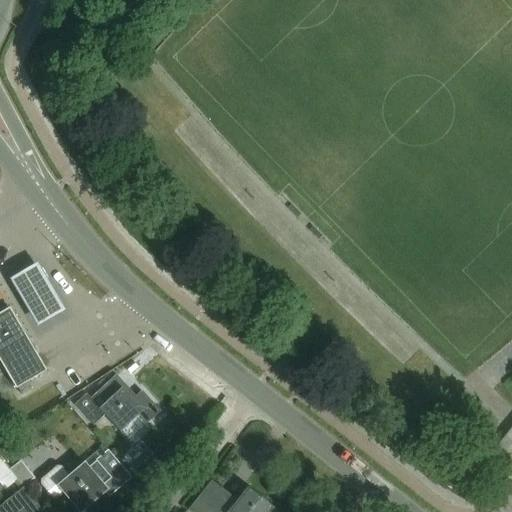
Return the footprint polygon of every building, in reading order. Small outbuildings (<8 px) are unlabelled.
[(66,304),(38,256),(10,273),(37,320),(66,304)] [(0,364),(14,388),(45,370),(8,307),(0,311),(0,364)] [(146,423),(159,411),(141,391),(135,396),(114,374),(89,398),(85,394),(74,405),(92,425),(103,415),(118,432),(137,414),(146,423)] [(508,447),(511,442),(511,432),(503,443),(508,447)] [(41,479),(40,484),(52,498),(57,499),(62,494),(78,511),(80,511),(114,483),(119,488),(130,478),(107,451),(88,467),(84,462),(69,475),(61,466),(57,466),(41,479)] [(135,469),(152,486),(167,471),(151,454),(135,469)] [(0,458),(0,478),(10,471),(0,458)] [(21,460),(10,469),(24,487),(35,479),(21,460)] [(266,511),(272,505),(247,485),(236,497),(213,479),(189,509),(193,511),(266,511)] [(41,511),(22,487),(0,504),(0,511),(41,511)]
